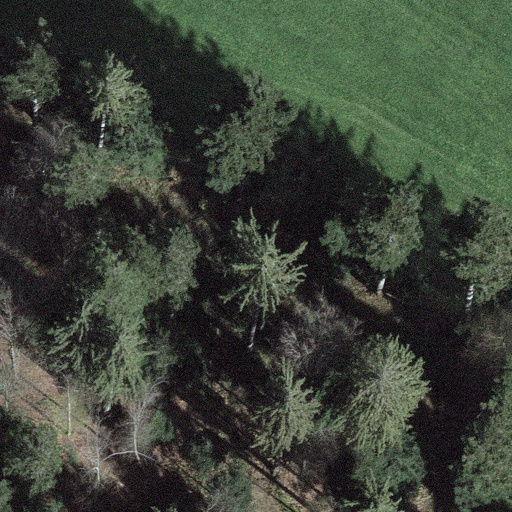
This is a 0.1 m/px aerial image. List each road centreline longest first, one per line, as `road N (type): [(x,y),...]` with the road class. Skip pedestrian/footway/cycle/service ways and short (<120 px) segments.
road 1 (track): [(119,139),(212,146),(511,276)]
road 2 (track): [(272,511),(245,472),(100,324),(0,251)]
